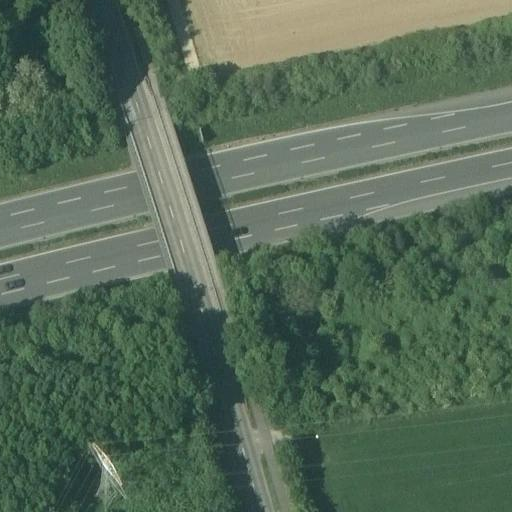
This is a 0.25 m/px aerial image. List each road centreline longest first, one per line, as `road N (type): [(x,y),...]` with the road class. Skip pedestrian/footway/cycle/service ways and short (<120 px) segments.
road 1 (tertiary): [(261,511),(99,0)]
road 2 (motorway): [(511,110),(0,226)]
road 3 (motorway): [(0,274),(511,160)]
